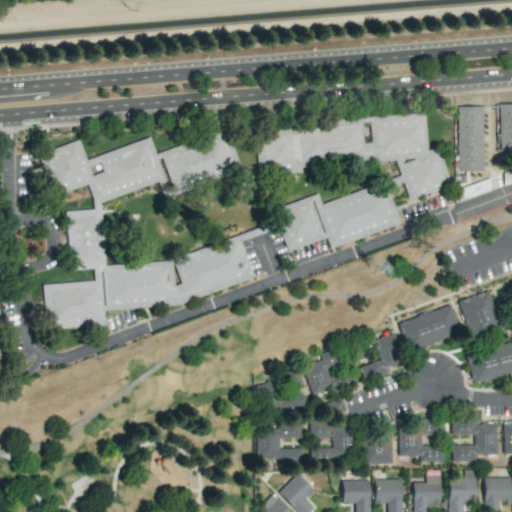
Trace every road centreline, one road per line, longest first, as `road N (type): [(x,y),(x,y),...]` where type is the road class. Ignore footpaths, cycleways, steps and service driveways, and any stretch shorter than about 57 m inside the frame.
road 1 (residential): [(9,114),(30,358),(60,359),(511,194)]
road 2 (secondary): [(511,48),(0,91)]
road 3 (secondary): [(0,114),(511,72)]
road 4 (residential): [(511,396),(477,398),(438,385),(355,411)]
